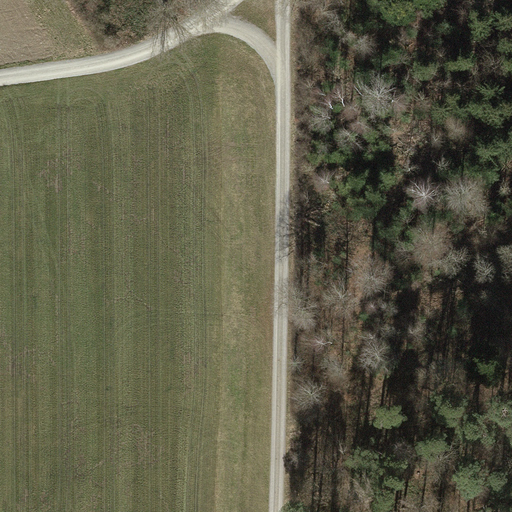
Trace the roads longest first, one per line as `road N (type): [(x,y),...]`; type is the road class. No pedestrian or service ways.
road 1 (track): [(281,0),(276,511)]
road 2 (track): [(0,78),(138,56),(231,0)]
